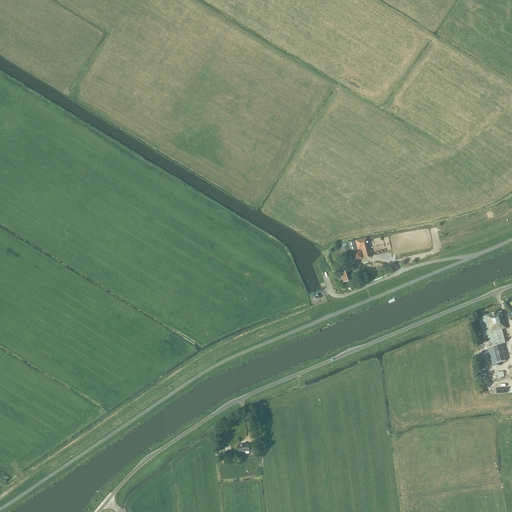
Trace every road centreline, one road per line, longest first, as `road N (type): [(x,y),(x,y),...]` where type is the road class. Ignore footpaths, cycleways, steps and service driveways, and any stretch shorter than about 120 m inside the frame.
road 1 (unclassified): [(0,510),(228,360),(511,240)]
road 2 (unclassified): [(99,511),(147,459),(226,406),(511,286)]
road 3 (track): [(364,511),(297,374)]
